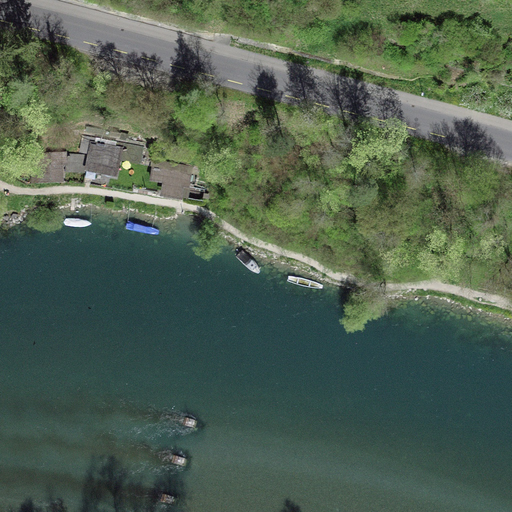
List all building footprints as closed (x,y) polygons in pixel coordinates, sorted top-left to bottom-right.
[(95,143),(96,138),(82,135),(79,154),(89,155),(91,143),(95,143)] [(116,142),(115,147),(120,148),(118,161),(141,165),(144,146),(116,142)] [(95,143),(91,143),(89,155),(85,174),(115,179),(118,161),(120,148),(115,147),(95,143)] [(64,184),(64,154),(37,154),(37,162),(31,162),(31,185),(64,184)] [(83,173),(84,156),(70,155),(69,172),(83,173)] [(163,183),(160,196),(183,200),(185,187),(190,188),(194,167),(154,160),(150,181),(163,183)]
